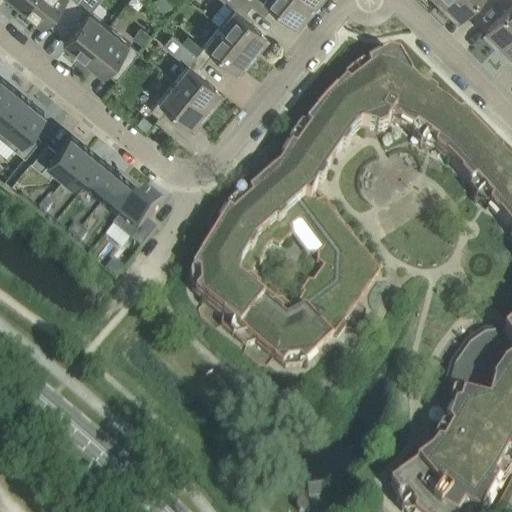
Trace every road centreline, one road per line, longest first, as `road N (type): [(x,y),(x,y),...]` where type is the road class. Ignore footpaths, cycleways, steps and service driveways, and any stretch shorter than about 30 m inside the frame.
road 1 (residential): [(0,37),(195,192)]
road 2 (residential): [(195,192),(353,0)]
road 3 (primary): [(170,511),(0,364)]
road 4 (residential): [(386,0),(511,119)]
